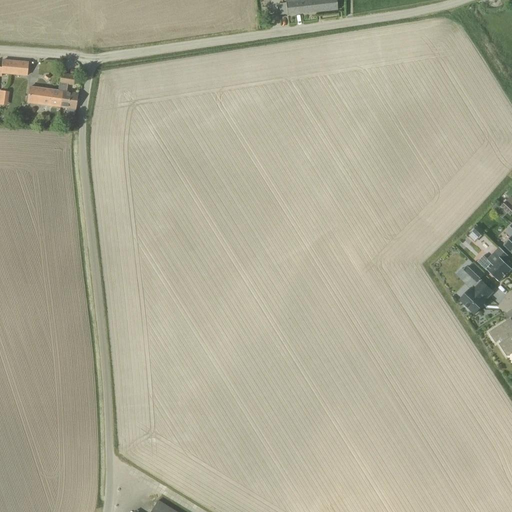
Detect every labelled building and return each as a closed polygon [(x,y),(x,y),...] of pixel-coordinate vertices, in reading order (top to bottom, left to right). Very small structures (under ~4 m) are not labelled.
[(287,15),(337,10),(336,0),(285,0),(286,3),(279,4),(280,15),(287,14),(287,15)] [(27,75),(28,62),(3,60),(2,73),(27,75)] [(74,85),(75,76),(61,74),(59,91),(30,87),(28,102),(76,109),(78,94),(67,92),(68,84),(74,85)] [(0,89),(0,104),(7,106),(9,91),(0,89)] [(510,215),(511,212),(511,205),(507,201),(501,206),(510,215)] [(497,214),(502,218),(507,213),(502,208),(497,214)] [(479,239),(485,233),(477,226),(472,231),(479,239)] [(505,278),(508,274),(511,269),(511,268),(504,262),(509,257),(500,247),(488,260),(492,264),(487,270),(500,282),(505,277),(505,278)] [(492,264),(488,260),(483,256),(478,261),(487,270),(492,264)] [(478,282),(485,275),(473,263),(466,271),(478,282)] [(493,292),(482,281),(475,288),(474,290),(471,288),(460,299),(475,314),(486,303),(485,301),(493,292)] [(511,320),(511,318),(489,333),(495,343),(500,340),(501,342),(499,344),(507,357),(511,353),(511,320)] [(176,511),(166,506),(158,501),(150,511),(134,511),(133,511),(176,511)]
